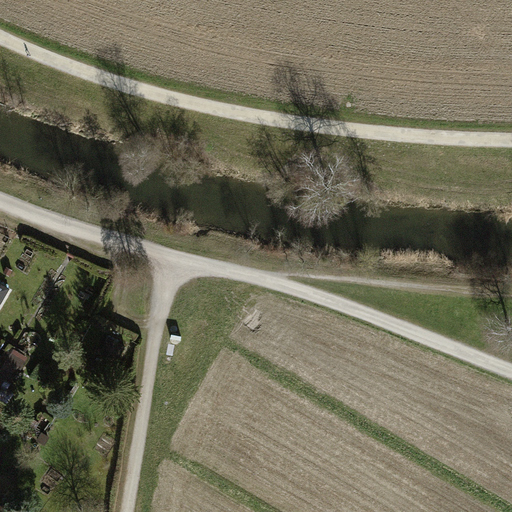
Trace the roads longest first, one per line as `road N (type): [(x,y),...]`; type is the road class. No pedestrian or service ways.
road 1 (track): [(0,35),(96,74),(260,116),(511,141)]
road 2 (track): [(259,279),(167,259),(0,199)]
road 3 (track): [(511,370),(259,279)]
road 4 (track): [(167,259),(127,511)]
